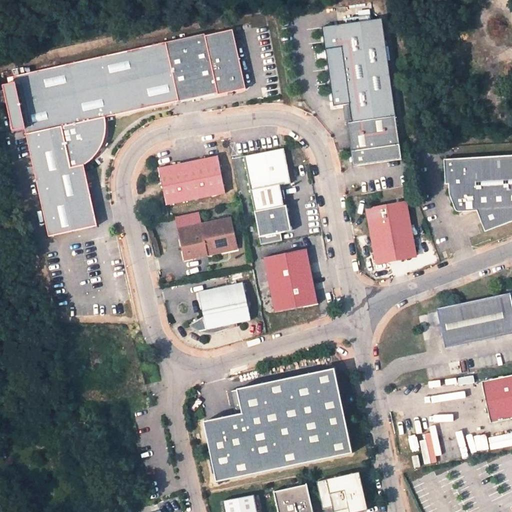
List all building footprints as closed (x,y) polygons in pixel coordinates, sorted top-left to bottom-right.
[(382,20),(322,28),(333,107),(350,104),(350,109),(393,100),(382,20)] [(17,76),(49,237),(99,227),(86,166),(92,162),(97,157),(101,153),(105,146),(107,141),(109,134),(110,126),(109,119),(181,104),(220,96),(221,98),(249,92),(237,33),(209,39),(209,37),(17,76)] [(393,100),(350,109),(352,123),(347,123),(353,167),(402,160),(395,116),(393,100)] [(284,149),(244,157),(254,212),(260,245),(282,241),(281,234),(276,208),(284,207),(280,186),(291,184),(284,149)] [(170,165),(157,168),(160,181),(165,205),(225,193),(220,169),(218,156),(205,158),(205,159),(170,165)] [(486,235),(511,225),(511,159),(477,161),(444,162),(445,186),(449,187),(449,195),(456,211),(456,212),(457,212),(457,213),(458,213),(458,214),(459,214),(460,214),(461,214),(478,214),(486,235)] [(413,246),(405,202),(366,209),(375,263),(388,261),(386,251),(413,246)] [(281,234),(291,232),(286,206),(284,207),(276,208),(281,234)] [(230,218),(200,225),(202,233),(180,238),(185,260),(207,255),(206,250),(236,244),(230,218)] [(178,229),(180,238),(202,233),(200,225),(178,229)] [(237,249),(236,244),(206,250),(207,255),(237,249)] [(388,261),(414,256),(413,246),(386,251),(388,261)] [(276,314),(305,309),(319,306),(307,250),(292,253),(292,254),(264,259),(276,314)] [(511,306),(509,294),(436,310),(444,349),(511,334),(511,280),(511,281),(511,282),(511,306)] [(251,320),(243,283),(227,286),(229,292),(215,295),(213,289),(198,292),(203,317),(189,325),(192,329),(196,332),(202,334),(207,335),(210,335),(214,335),(238,327),(237,323),(251,320)] [(202,440),(211,483),(347,455),(329,370),(225,392),(231,416),(234,433),(202,440)] [(511,375),(481,382),(490,423),(511,418),(511,375)] [(231,416),(198,423),(202,440),(234,433),(231,416)] [(511,445),(511,433),(489,435),(490,447),(511,445)] [(423,463),(434,462),(432,440),(421,441),(423,463)] [(417,456),(410,457),(413,469),(419,467),(417,456)] [(359,473),(317,482),(323,510),(332,509),(333,511),(365,511),(367,511),(359,473)] [(312,511),(307,485),(273,492),(277,511),(312,511)] [(220,502),(222,511),(255,511),(252,496),(220,502)]
